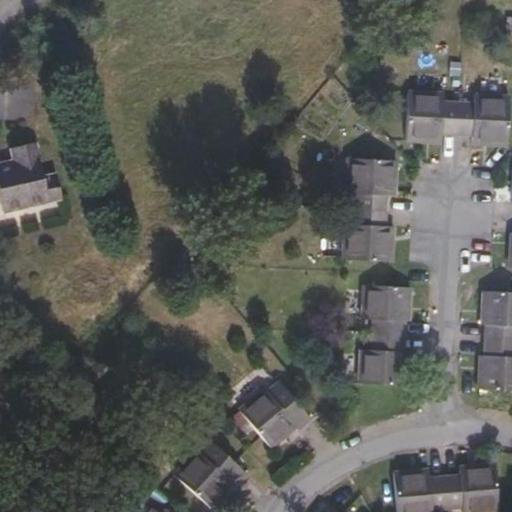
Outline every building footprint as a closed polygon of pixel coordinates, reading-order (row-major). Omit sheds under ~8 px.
[(419,141),(424,141),(424,137),(441,138),(441,133),(456,134),(458,102),(443,101),(443,93),(408,91),(405,140),(419,141)] [(473,103),(458,102),(456,134),(471,135),(471,139),(488,140),(487,145),(489,145),(506,146),(509,97),(474,95),(473,103)] [(390,179),(395,179),(395,178),(396,161),(347,158),(345,194),(353,194),(352,209),(384,211),(385,195),(390,196),(390,179)] [(22,179),(0,181),(0,216),(8,216),(10,227),(66,219),(63,190),(52,192),(47,159),(19,162),(22,179)] [(384,211),(352,209),(352,224),(344,224),(342,259),(391,261),(392,247),(392,242),(387,242),(388,226),(384,226),(384,211)] [(370,319),(369,334),(405,336),(406,321),(407,304),(410,304),(411,288),(362,285),(360,318),(370,319)] [(483,324),(482,339),(511,340),(511,291),(481,290),(480,307),(484,307),(483,324)] [(405,336),(369,334),(369,350),(358,349),(356,383),(406,385),(407,368),(404,368),(404,352),(405,336)] [(511,340),(482,339),(481,355),(480,372),(477,371),(476,388),(511,390),(511,340)] [(292,425),(295,429),(297,432),(311,420),(279,382),(267,392),(264,388),(238,410),(271,449),(284,438),(281,435),(292,425)] [(284,438),(295,429),(292,425),(281,435),(284,438)] [(228,482),(232,485),(234,487),(246,474),(209,441),(199,452),(195,449),(172,474),(211,508),(222,496),(219,493),(228,482)] [(444,477),(447,509),(462,508),(462,511),(498,511),(494,464),(480,465),(475,466),(475,470),(459,472),(459,476),(444,477)] [(412,476),(412,471),(410,471),(393,473),(396,511),(431,511),(432,511),(447,509),(444,477),(429,479),(429,474),(412,476)] [(222,496),(232,485),(228,482),(219,493),(222,496)]
